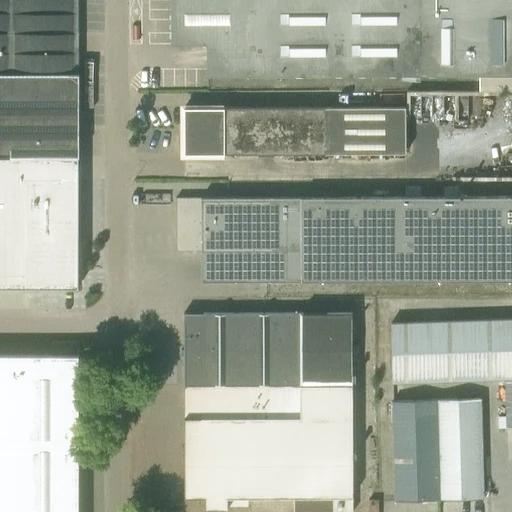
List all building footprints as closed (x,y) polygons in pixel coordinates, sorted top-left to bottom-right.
[(0,0),(0,155),(78,156),(77,0),(0,0)] [(170,0),(170,45),(206,45),(206,44),(255,44),(254,0),(170,0)] [(206,76),(421,76),(420,0),(254,0),(255,44),(206,44),(206,45),(206,76)] [(511,0),(420,0),(421,76),(511,76),(511,0)] [(404,154),(404,107),(185,108),(185,154),(325,154),(404,154)] [(78,289),(78,180),(78,178),(56,178),(56,159),(78,159),(78,156),(0,155),(0,287),(24,288),(78,289)] [(511,281),(511,197),(175,198),(176,251),(201,251),(201,282),(511,281)] [(325,299),(325,310),(354,310),(354,336),(371,336),(370,298),(325,299)] [(183,356),(184,401),(352,402),(351,313),(183,313),(183,350),(181,350),(181,356),(183,356)] [(511,318),(390,323),(392,382),(505,378),(507,428),(511,428),(511,318)] [(85,361),(82,361),(82,356),(78,356),(78,342),(51,342),(51,355),(0,354),(0,511),(77,511),(78,377),(81,377),(82,371),(84,371),(85,361)] [(392,401),(394,481),(395,501),(483,499),(480,398),(392,401)] [(352,402),(184,401),(184,498),(204,498),(204,510),(227,510),(227,498),(293,497),(293,511),(352,511),(352,477),(352,402)]
